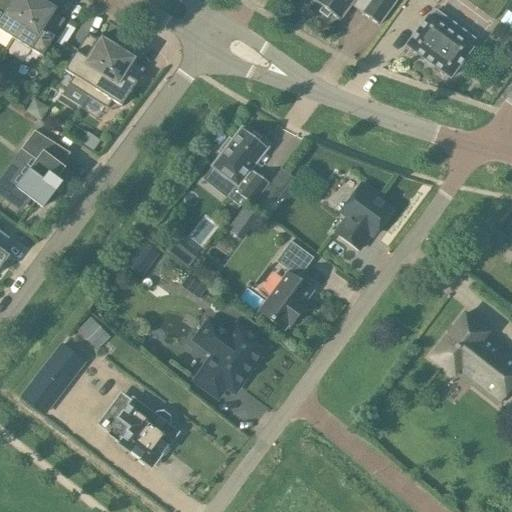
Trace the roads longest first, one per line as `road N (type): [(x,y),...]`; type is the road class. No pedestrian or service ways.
road 1 (residential): [(207,511),(474,143)]
road 2 (residential): [(0,323),(210,52)]
road 3 (residential): [(474,143),(311,94)]
